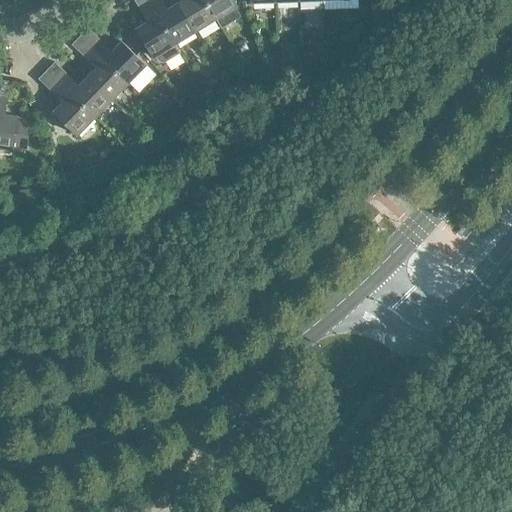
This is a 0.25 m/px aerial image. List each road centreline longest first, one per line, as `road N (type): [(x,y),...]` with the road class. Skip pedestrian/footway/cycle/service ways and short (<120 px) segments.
road 1 (tertiary): [(0,466),(108,441),(197,404),(254,368),(410,235),(511,112)]
road 2 (track): [(174,414),(204,448),(182,491),(156,511)]
